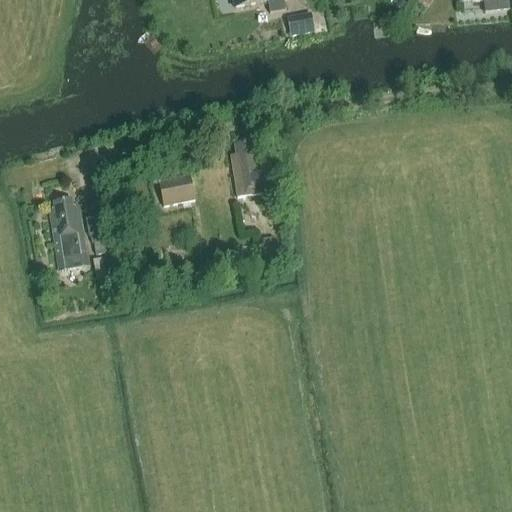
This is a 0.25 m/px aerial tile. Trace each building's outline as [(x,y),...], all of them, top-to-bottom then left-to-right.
[(232,0),(234,10),(267,4),(269,16),(285,13),(282,0),(232,0)] [(484,15),(509,12),(507,0),(458,0),(459,5),(483,3),(484,15)] [(310,17),(299,19),(302,35),(313,33),(310,17)] [(230,158),(236,199),(270,193),(265,165),(269,165),(267,150),(252,152),(251,144),(234,147),(235,157),(230,158)] [(157,183),(162,209),(193,203),(188,177),(157,183)] [(86,268),(82,236),(78,208),(72,209),(71,202),(53,205),(54,211),(49,212),(58,272),(86,268)] [(100,236),(91,238),(94,257),(104,255),(100,236)] [(260,261),(275,259),(273,240),(257,242),(260,261)]
